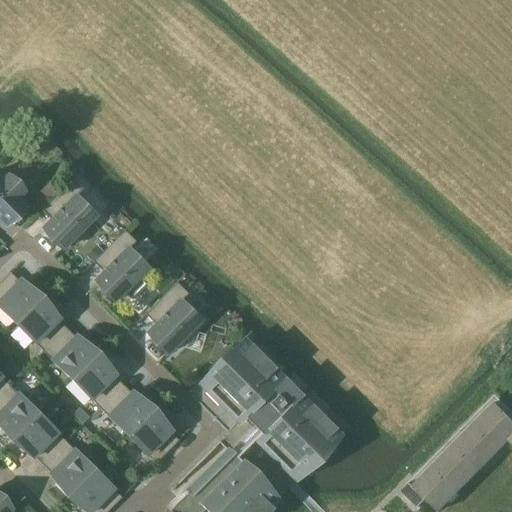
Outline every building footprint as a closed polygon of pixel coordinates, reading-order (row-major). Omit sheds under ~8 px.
[(0,213),(1,213),(10,223),(26,206),(17,197),(24,190),(9,175),(2,182),(0,180),(0,213)] [(72,178),(40,209),(49,218),(55,224),(45,233),(61,249),(95,216),(76,196),(83,189),(72,178)] [(124,230),(93,262),(102,270),(107,276),(97,286),(114,302),(123,292),(130,299),(145,284),(138,277),(147,268),(128,248),(135,241),(124,230)] [(0,308),(15,323),(41,298),(28,286),(26,288),(19,281),(14,286),(5,277),(0,282),(0,308)] [(159,328),(150,338),(166,354),(200,320),(180,301),(187,293),(176,282),(154,305),(162,314),(154,323),(159,328)] [(43,351),(61,333),(52,324),(57,320),(50,312),(53,310),(41,298),(15,323),(43,351)] [(71,379),(97,354),(85,342),(82,344),(75,337),(70,342),(61,333),(43,351),(71,379)] [(340,437),(242,339),(199,382),(240,423),(250,414),(265,429),(255,439),(297,480),(340,437)] [(99,407),(117,389),(108,380),(113,375),(106,368),(109,366),(97,354),(71,379),(99,407)] [(0,394),(9,385),(0,376),(0,394)] [(0,427),(12,439),(37,413),(9,385),(0,394),(0,421),(2,424),(0,426),(0,427)] [(127,435),(153,410),(140,398),(138,400),(131,393),(126,398),(117,389),(99,407),(127,435)] [(511,417),(497,402),(413,485),(410,481),(402,489),(418,506),(426,498),(438,510),(510,438),(511,440),(511,417)] [(153,410),(127,435),(155,463),(173,445),(164,436),(169,431),(162,424),(165,422),(153,410)] [(47,459),(65,441),(37,413),(12,439),(24,451),(26,448),(33,455),(38,450),(47,459)] [(68,495),(93,469),(65,441),(47,459),(56,468),(51,473),(58,480),(56,483),(68,495)] [(264,511),(278,498),(234,454),(192,497),(193,498),(179,511),(264,511)] [(93,469),(68,495),(80,507),(82,504),(89,511),(94,506),(99,511),(106,511),(121,497),(93,469)] [(7,511),(12,508),(0,495),(0,511),(7,511)]
